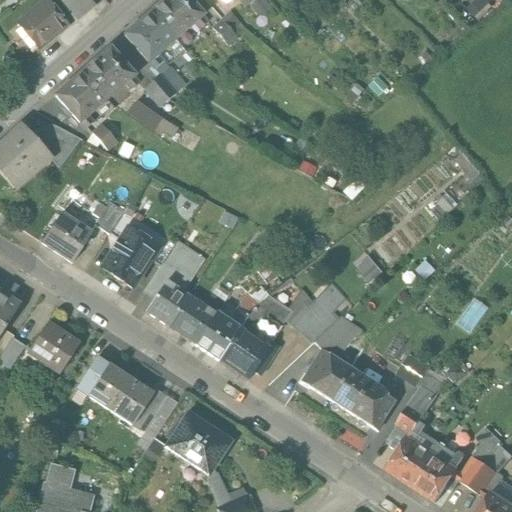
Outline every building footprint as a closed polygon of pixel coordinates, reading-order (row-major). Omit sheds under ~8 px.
[(94,10),(85,0),(55,0),(76,25),(94,10)] [(186,0),(166,0),(150,14),(176,43),(194,26),(203,18),(186,0)] [(254,0),(253,1),(252,0),(237,0),(245,8),(247,7),(254,16),(267,5),(263,0),(254,0)] [(46,4),(18,27),(38,51),(66,28),(46,4)] [(150,14),(124,37),(149,67),(158,59),(176,43),(150,14)] [(203,18),(194,26),(200,33),(209,25),(203,18)] [(245,32),(232,18),(224,25),(236,39),(245,32)] [(224,25),(223,24),(212,33),(226,48),(236,39),(224,25)] [(109,51),(81,75),(106,103),(125,87),(133,79),(109,51)] [(158,59),(149,67),(155,73),(164,65),(158,59)] [(81,75),(54,98),(79,127),(88,119),(106,103),(81,75)] [(161,78),(152,86),(167,103),(177,96),(161,78)] [(133,79),(125,87),(130,93),(139,86),(133,79)] [(152,86),(144,93),(159,110),(167,103),(152,86)] [(140,101),(130,113),(154,132),(163,120),(140,101)] [(88,119),(79,127),(85,133),(94,125),(88,119)] [(20,129),(0,147),(0,171),(17,189),(13,193),(14,194),(49,162),(50,161),(35,145),(20,129)] [(117,146),(102,129),(92,138),(107,154),(117,146)] [(55,130),(35,145),(50,161),(49,162),(58,172),(79,143),(55,130)] [(104,168),(90,159),(80,175),(94,184),(104,168)] [(128,208),(108,238),(118,244),(133,221),(138,214),(128,208)] [(90,237),(61,218),(41,248),(70,267),(90,237)] [(163,241),(133,221),(118,244),(100,272),(130,292),(148,264),(161,244),(163,241)] [(511,242),(491,230),(468,269),(489,281),(496,269),(507,276),(511,268),(511,242)] [(161,244),(148,264),(158,271),(171,251),(161,244)] [(375,257),(359,266),(370,285),(385,277),(375,257)] [(203,279),(197,275),(191,284),(197,288),(203,279)] [(328,285),(288,330),(310,348),(312,346),(336,323),(325,316),(339,302),(328,285)] [(156,291),(149,301),(154,304),(146,317),(169,332),(188,302),(166,286),(161,294),(156,291)] [(229,297),(218,289),(209,303),(217,308),(220,303),(223,305),(229,297)] [(17,311),(0,299),(0,337),(2,334),(17,311)] [(248,299),(237,313),(246,320),(251,313),(256,308),(248,299)] [(476,300),(459,325),(472,334),(489,308),(476,300)] [(246,320),(217,364),(247,384),(253,376),(259,380),(277,352),(270,347),(290,315),(266,301),(256,308),(251,313),(246,320)] [(214,319),(188,302),(169,332),(195,349),(214,319)] [(228,328),(214,319),(195,349),(217,364),(246,320),(237,313),(228,328)] [(336,323),(312,346),(319,353),(334,363),(359,334),(339,321),(336,323)] [(76,350),(45,329),(25,359),(56,380),(76,350)] [(2,334),(0,337),(0,359),(10,345),(12,341),(2,334)] [(21,353),(10,345),(0,359),(0,369),(7,374),(21,353)] [(319,353),(309,370),(305,367),(302,371),(307,374),(299,385),(328,404),(328,403),(331,399),(349,373),(349,372),(334,363),(319,353)] [(429,371),(409,358),(397,377),(417,390),(429,371)] [(95,364),(81,386),(91,393),(106,371),(95,364)] [(128,384),(106,370),(106,371),(91,393),(85,403),(107,418),(128,384)] [(367,385),(349,373),(331,399),(328,403),(332,405),(329,410),(335,414),(338,409),(347,416),(367,385)] [(152,399),(128,384),(107,418),(130,433),(136,423),(151,400),(152,399)] [(396,404),(367,385),(347,416),(357,422),(355,426),(361,430),(364,426),(377,435),(396,404)] [(151,400),(136,423),(147,430),(161,407),(151,400)] [(408,408),(396,427),(412,437),(424,419),(408,408)] [(232,449),(190,422),(168,456),(170,457),(172,452),(211,478),(209,482),(210,483),(232,449)] [(433,458),(412,491),(437,507),(453,481),(458,474),(457,474),(443,465),(454,448),(444,441),(433,458)] [(433,458),(408,443),(386,474),(412,491),(433,458)] [(486,469),(470,492),(482,501),(497,477),(511,461),(511,460),(502,450),(491,461),(486,469)] [(469,457),(457,474),(458,474),(464,478),(475,461),(469,457)] [(475,461),(464,478),(458,474),(453,481),(470,492),(486,469),(475,461)] [(70,477),(50,471),(44,490),(42,489),(35,511),(85,511),(89,502),(65,495),(70,477)] [(497,477),(482,501),(488,504),(482,511),(511,511),(511,509),(495,499),(503,486),(503,480),(497,477)] [(249,511),(245,502),(222,511),(249,511)]
